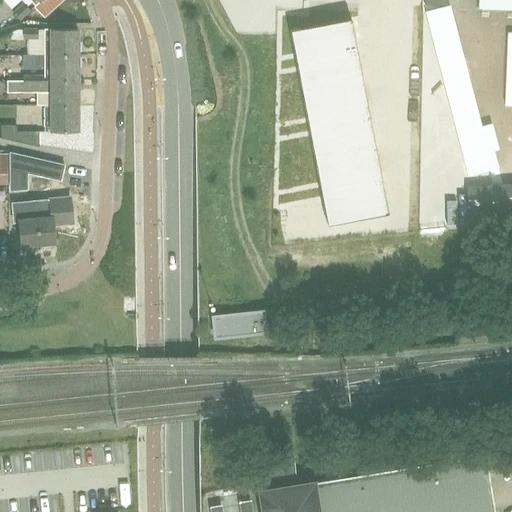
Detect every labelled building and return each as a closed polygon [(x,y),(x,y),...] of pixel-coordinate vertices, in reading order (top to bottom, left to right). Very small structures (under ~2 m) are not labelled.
[(314,0),(314,11),(346,11),(345,0),(314,0)] [(19,20),(29,12),(23,5),(13,13),(19,20)] [(449,101),(470,181),(493,175),(470,87),(448,6),(426,12),(434,44),(449,101)] [(77,29),(44,29),(44,52),(77,52),(77,29)] [(36,40),(36,30),(22,30),(22,40),(36,40)] [(337,214),(395,198),(350,31),(292,47),(337,214)] [(77,80),(77,52),(44,52),(44,76),(50,76),(50,81),(77,80)] [(50,76),(44,76),(37,76),(37,86),(23,86),(23,81),(8,81),(8,92),(37,92),(37,106),(44,106),(77,106),(77,80),(50,81),(50,76)] [(23,86),(37,86),(37,76),(23,76),(23,81),(23,86)] [(44,132),(77,132),(77,106),(44,106),(44,132)] [(16,132),(16,126),(1,125),(1,138),(39,147),(39,132),(16,132)] [(44,161),(43,164),(41,173),(40,177),(69,183),(72,167),(44,161)] [(511,183),(466,186),(468,223),(511,220),(511,183)] [(21,245),(37,244),(40,247),(51,247),(53,242),(54,242),(52,218),(35,219),(33,204),(19,205),(21,220),(19,220),(21,245)] [(214,338),(265,332),(263,312),(212,317),(214,338)] [(494,511),(485,453),(260,490),(264,511),(494,511)] [(261,511),(259,496),(249,497),(251,511),(261,511)] [(218,511),(231,511),(230,500),(218,501),(218,511)]
